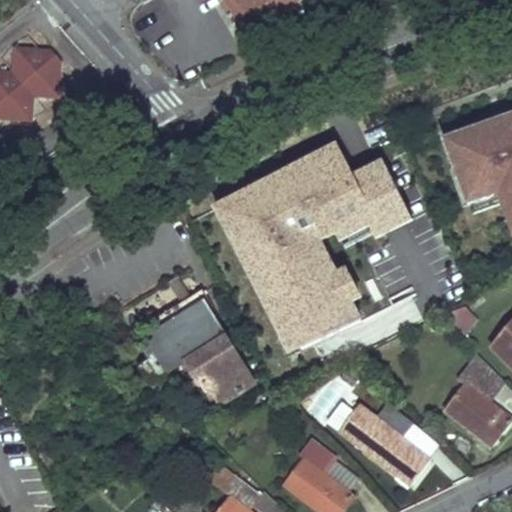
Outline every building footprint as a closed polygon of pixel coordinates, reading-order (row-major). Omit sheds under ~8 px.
[(224,0),(245,33),(297,0),(224,0)] [(43,52),(29,38),(15,49),(43,52)] [(14,74),(0,73),(0,120),(13,121),(35,123),(36,100),(61,101),(63,75),(64,59),(60,53),(43,52),(15,49),(14,74)] [(1,60),(14,74),(15,49),(1,60)] [(76,89),(63,75),(61,101),(76,89)] [(47,111),(36,100),(35,123),(47,111)] [(511,114),(447,138),(475,216),(505,203),(511,222),(511,114)] [(0,132),(13,121),(0,120),(0,132)] [(319,161),(333,153),(328,143),(313,152),(319,161)] [(347,194),(354,190),(347,178),(333,153),(319,161),(313,152),(274,174),(279,183),(264,191),(259,182),(228,199),(233,208),(215,218),(280,335),(290,353),(299,349),(356,317),(343,295),(331,273),(323,258),(314,263),(305,247),(314,242),(311,237),(329,228),(357,212),(347,194)] [(357,212),(329,228),(337,242),(367,225),(370,232),(405,212),(376,161),(347,178),(354,190),(347,194),(357,212)] [(259,182),(264,191),(279,183),(274,174),(259,182)] [(215,218),(233,208),(228,199),(210,209),(215,218)] [(341,268),(331,273),(343,295),(353,290),(341,268)] [(152,385),(185,363),(225,337),(205,305),(198,295),(161,319),(132,337),(149,364),(141,369),(146,377),(152,385)] [(466,312),(448,320),(467,337),(479,324),(466,312)] [(511,325),(491,352),(511,368),(511,325)] [(290,353),(280,335),(275,337),(286,356),(299,349),(290,353)] [(225,337),(185,363),(202,390),(208,387),(222,410),(257,387),(225,337)] [(507,384),(477,356),(455,380),(461,385),(444,405),(491,446),(511,423),(489,403),(507,384)] [(431,462),(424,456),(403,439),(414,425),(388,404),(383,411),(377,418),(384,423),(365,446),(412,485),(431,462)] [(435,442),(414,425),(403,439),(424,456),(435,442)] [(312,440),(307,447),(300,456),(307,461),(288,486),(322,511),(342,511),(354,497),(327,476),(338,460),(312,440)] [(235,477),(229,485),(223,493),(231,499),(220,511),(251,511),(262,498),(235,477)] [(280,511),(262,498),(251,511),(280,511)]
